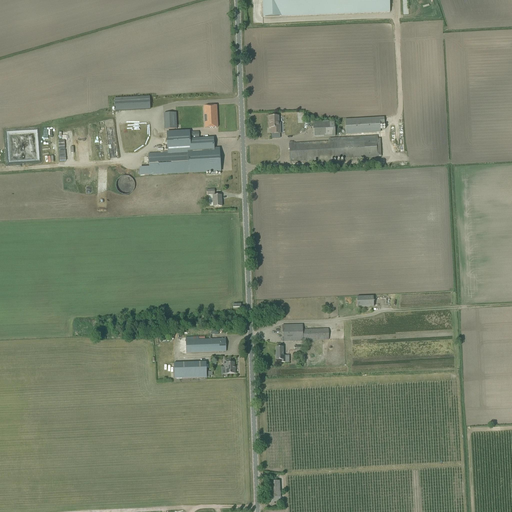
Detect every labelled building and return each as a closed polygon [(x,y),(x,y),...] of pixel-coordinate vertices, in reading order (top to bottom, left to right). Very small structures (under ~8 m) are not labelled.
[(390,13),(389,0),(262,0),(263,17),(390,13)] [(115,98),(116,111),(151,110),(151,97),(115,98)] [(218,128),(216,106),(204,107),(204,111),(204,115),(208,115),(208,122),(204,123),(205,128),(218,128)] [(177,129),(176,113),(163,114),(164,130),(177,129)] [(271,128),(271,134),(280,134),(280,126),(278,126),(278,117),(268,117),(269,128),(271,128)] [(384,125),(384,118),(345,120),(346,135),(380,133),(380,125),(384,125)] [(312,122),(313,138),(335,137),(334,121),(312,122)] [(198,132),(189,132),(166,133),(167,154),(148,155),(149,175),(221,171),(219,148),(214,148),(213,138),(199,139),(198,132)] [(293,142),(289,142),(289,144),(288,144),(290,162),(303,161),(303,162),(305,162),(305,161),(381,157),(380,139),(377,139),(377,136),(328,139),(328,141),(293,143),(293,142)] [(134,188),(135,185),(134,183),(133,180),(131,178),(129,177),(126,177),(123,177),(121,178),(119,179),(117,181),(116,184),(116,186),(116,189),(117,191),(118,192),(120,194),(123,195),(125,195),(128,195),(130,194),(132,192),(134,190),(134,188)] [(212,196),(213,207),(222,207),(221,195),(212,196)] [(373,307),(373,297),(356,298),(357,307),(373,307)] [(328,329),(302,330),(302,325),(282,326),(282,342),(301,341),(301,340),(328,340),(328,329)] [(185,340),(186,353),(226,352),(225,339),(224,339),(185,340)] [(289,362),(289,356),(283,356),(283,348),(276,348),(276,361),(281,360),(281,363),(285,363),(289,362)] [(230,360),(224,360),(224,368),(225,368),(226,374),(235,374),(235,369),(234,369),(234,363),(230,363),(230,360)] [(174,363),(174,379),(206,378),(206,362),(174,363)] [(271,497),(271,502),(280,502),(279,481),(267,482),(268,498),(271,497)]
